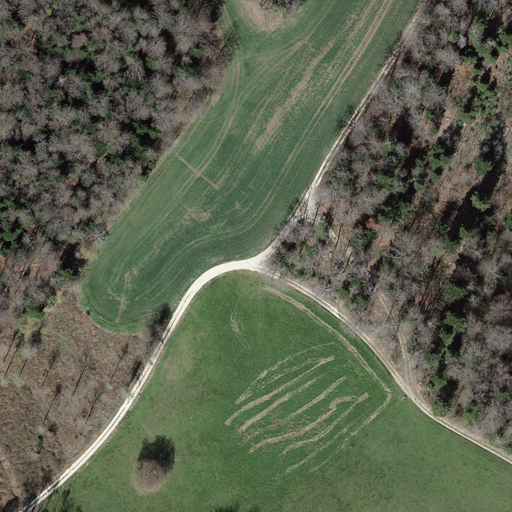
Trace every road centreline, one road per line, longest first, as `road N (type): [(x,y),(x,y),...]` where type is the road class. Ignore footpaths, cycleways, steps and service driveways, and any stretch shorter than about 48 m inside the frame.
road 1 (track): [(24,511),(102,440),(202,278),(259,264),(284,233),(426,0)]
road 2 (track): [(511,462),(432,414),(354,325),(259,264)]
road 3 (track): [(308,197),(317,219),(373,281),(411,393)]
